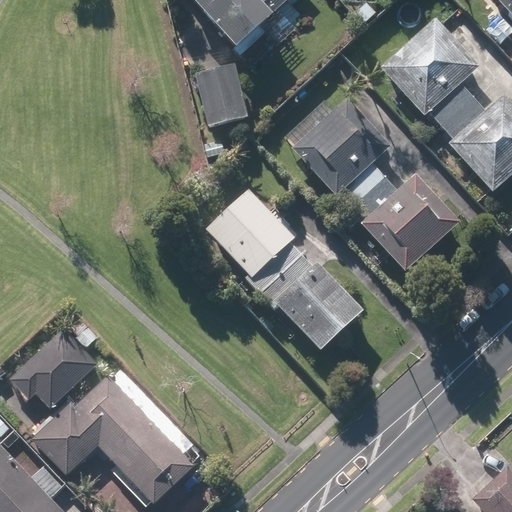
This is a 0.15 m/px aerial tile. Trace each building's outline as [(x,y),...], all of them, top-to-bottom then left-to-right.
[(288,0),(171,0),(170,1),(226,60),(288,0)] [(511,0),(485,0),(511,29),(511,33),(505,39),(511,46),(511,0)] [(373,74),(417,122),(424,116),(446,139),(438,146),(487,200),(511,177),(511,111),(502,101),(481,120),(454,90),(475,71),(432,22),(373,74)] [(229,70),(189,78),(200,135),(241,127),(229,70)] [(283,154),(330,205),(336,199),(359,223),(352,229),(397,278),(454,226),(409,177),(390,195),(367,170),(386,152),(340,102),(283,154)] [(359,318),(243,194),(197,237),(313,361),(359,318)] [(186,473),(177,463),(191,450),(114,369),(101,382),(60,339),(35,363),(70,400),(26,442),(61,479),(94,448),(149,507),(186,473)] [(33,470),(23,480),(0,455),(0,511),(53,511),(50,508),(60,498),(33,470)] [(511,511),(511,477),(510,480),(501,470),(465,505),(472,511),(511,511)]
